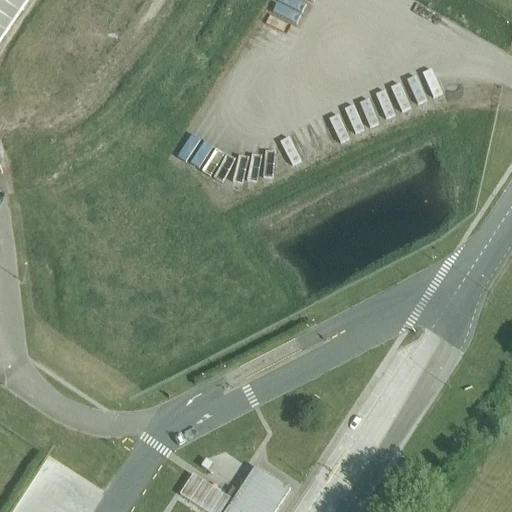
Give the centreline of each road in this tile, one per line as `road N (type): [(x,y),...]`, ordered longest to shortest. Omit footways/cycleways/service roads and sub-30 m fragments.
road 1 (unclassified): [(172,416),(493,249)]
road 2 (unclassified): [(331,511),(493,249)]
road 3 (unclassified): [(172,416),(99,418),(46,395),(0,356)]
